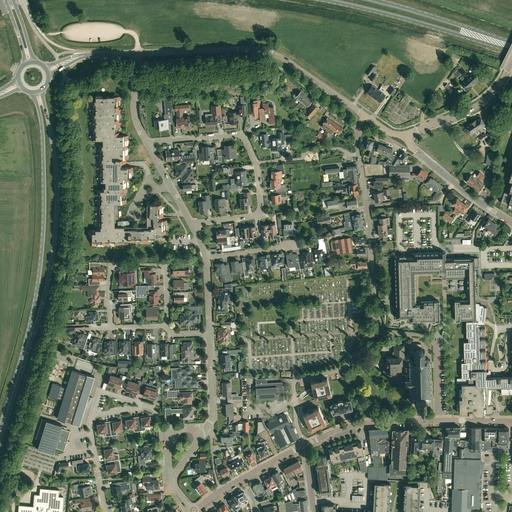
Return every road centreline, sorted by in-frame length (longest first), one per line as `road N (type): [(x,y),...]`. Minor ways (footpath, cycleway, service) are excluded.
road 1 (secondary): [(15,382),(42,304),(57,220),(42,89)]
road 2 (secondary): [(31,92),(42,148),(42,242),(15,382)]
road 3 (residential): [(191,226),(258,212),(243,136),(147,146)]
road 4 (tertiary): [(326,88),(257,49),(137,52)]
road 5 (primary): [(323,0),(511,50)]
road 6 (residential): [(111,324),(110,268),(163,266),(167,325)]
road 7 (residential): [(104,511),(92,419),(151,409)]
road 8 (primary): [(511,43),(373,0)]
road 9 (tertiary): [(438,421),(378,421),(306,446)]
road 10 (residential): [(438,421),(433,343),(381,331)]
road 11 (tertiary): [(408,133),(480,104),(511,60)]
